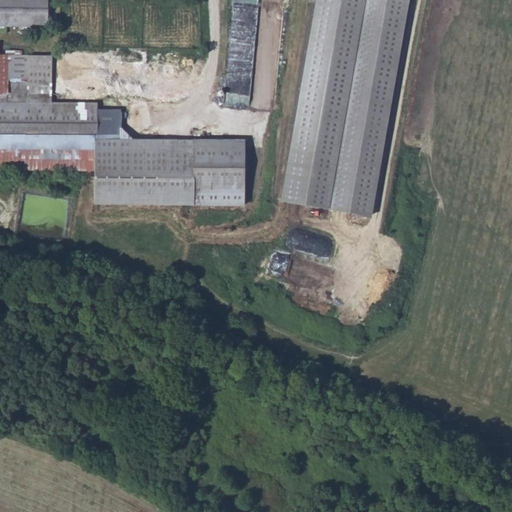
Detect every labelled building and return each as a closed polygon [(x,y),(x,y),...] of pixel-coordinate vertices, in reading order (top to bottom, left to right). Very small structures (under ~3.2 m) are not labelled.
[(0,0),(0,33),(8,34),(8,25),(176,28),(176,0),(0,0)] [(316,0),(283,196),(332,208),(366,0),(316,0)] [(366,0),(332,208),(374,216),(410,0),(366,0)] [(97,205),(196,206),(196,189),(245,190),(245,140),(120,139),(120,112),(98,112),(98,105),(27,105),(28,96),(28,57),(1,57),(1,46),(0,46),(0,137),(97,138),(97,172),(97,205)] [(53,57),(28,57),(28,96),(53,96),(53,57)] [(252,74),(250,99),(265,101),(266,99),(274,99),(276,76),(252,74)] [(0,171),(97,172),(97,138),(0,137),(0,171)]
